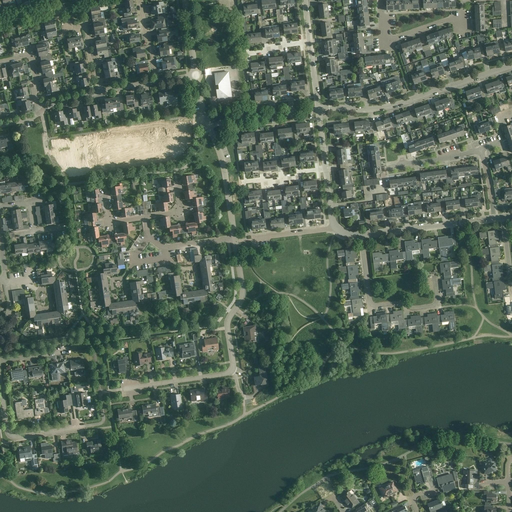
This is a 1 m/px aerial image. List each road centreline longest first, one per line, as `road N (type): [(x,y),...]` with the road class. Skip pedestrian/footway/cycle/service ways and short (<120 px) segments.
road 1 (residential): [(511,66),(382,108),(317,109)]
road 2 (residential): [(234,238),(195,75)]
road 3 (residential): [(434,275),(432,306),(371,304),(360,234)]
road 4 (residential): [(231,370),(227,318),(242,290),(234,238)]
road 5 (residential): [(360,234),(494,217)]
road 6 (residential): [(461,0),(458,16),(388,41),(379,0)]
